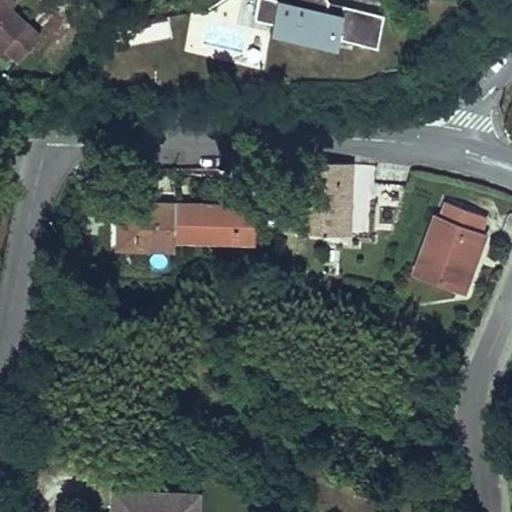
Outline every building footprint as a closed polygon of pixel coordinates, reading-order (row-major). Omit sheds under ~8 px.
[(13,4),(9,0),(0,0),(9,9),(13,4)] [(9,9),(0,0),(0,47),(2,46),(16,59),(38,35),(9,9)] [(379,43),(385,11),(344,4),(343,11),(327,9),(329,3),(327,0),(258,0),(255,19),(272,22),(270,32),(339,45),(340,35),(379,43)] [(345,164),(298,162),(297,194),(295,231),(346,233),(349,180),(344,180),(345,164)] [(295,231),(297,194),(284,206),(283,230),(295,231)] [(174,238),(174,202),(117,201),(116,246),(173,247),(174,238)] [(435,214),(412,273),(457,290),(472,252),(476,253),(480,244),(484,232),(479,230),(484,216),(446,201),(441,216),(435,214)] [(210,203),(174,202),(174,238),(252,239),(252,231),(253,204),(250,204),(224,203),(224,208),(210,207),(210,203)] [(472,252),(457,290),(462,292),(476,253),(472,252)] [(167,370),(141,391),(149,402),(156,397),(172,414),(189,400),(173,383),(176,380),(167,370)] [(196,511),(197,487),(106,485),(105,511),(196,511)]
